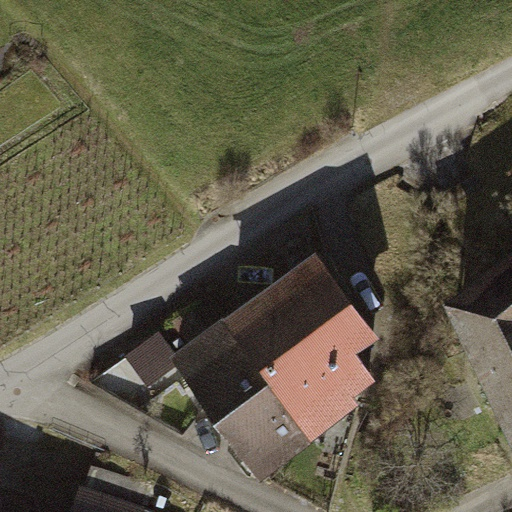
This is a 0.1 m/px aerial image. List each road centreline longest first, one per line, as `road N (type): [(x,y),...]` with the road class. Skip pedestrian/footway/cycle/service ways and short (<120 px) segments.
road 1 (residential): [(8,389),(271,213),(511,76)]
road 2 (residential): [(8,389),(93,415),(293,511)]
